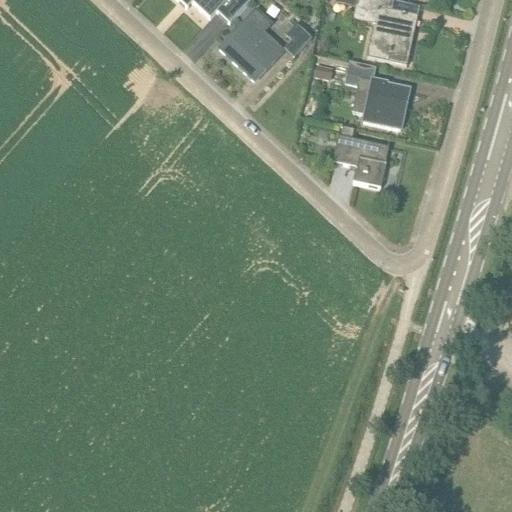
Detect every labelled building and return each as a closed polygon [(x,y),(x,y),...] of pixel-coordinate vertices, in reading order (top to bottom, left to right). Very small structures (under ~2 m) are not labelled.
[(252,0),(175,0),(179,3),(181,0),(187,0),(210,21),(216,13),(230,25),(252,0)] [(357,0),(335,0),(334,5),(355,10),(357,0)] [(417,19),(391,14),(393,3),(377,0),(357,0),(355,10),(374,14),(371,27),(374,27),(367,60),(406,68),(417,19)] [(254,84),(283,53),(265,35),(272,26),(256,12),(219,51),(254,84)] [(292,44),(283,53),(293,60),(311,41),(295,26),(285,37),(292,44)] [(409,93),(372,85),(375,70),(349,64),(343,88),(357,90),(352,115),(363,117),(362,118),(375,121),(374,127),(400,132),(409,93)] [(313,78),(329,82),(332,71),(316,67),(313,78)] [(388,150),(351,142),(354,131),(341,128),(338,140),(337,139),(332,165),(356,170),(352,185),(380,191),(385,167),(385,166),(388,150)]
